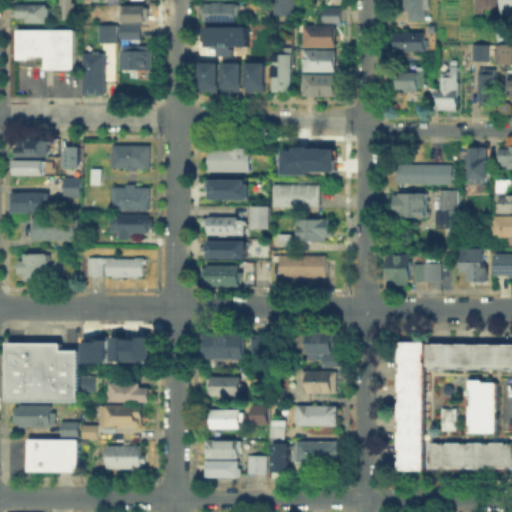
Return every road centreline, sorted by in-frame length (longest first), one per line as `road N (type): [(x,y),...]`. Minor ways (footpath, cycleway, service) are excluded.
road 1 (residential): [(0,117),(511,129)]
road 2 (residential): [(178,0),(174,511)]
road 3 (residential): [(366,0),(363,511)]
road 4 (residential): [(0,308),(511,310)]
road 5 (residential): [(0,496),(511,498)]
